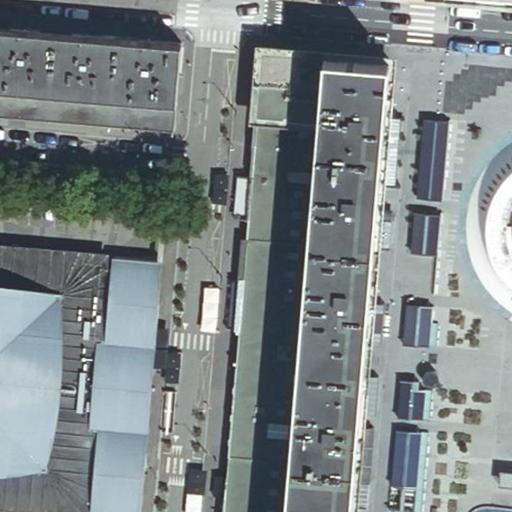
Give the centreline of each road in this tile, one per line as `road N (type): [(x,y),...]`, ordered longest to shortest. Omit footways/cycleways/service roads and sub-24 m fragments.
road 1 (residential): [(178,511),(208,165)]
road 2 (secondary): [(511,32),(222,8)]
road 3 (residential): [(0,147),(208,165)]
road 4 (residential): [(222,8),(208,165)]
